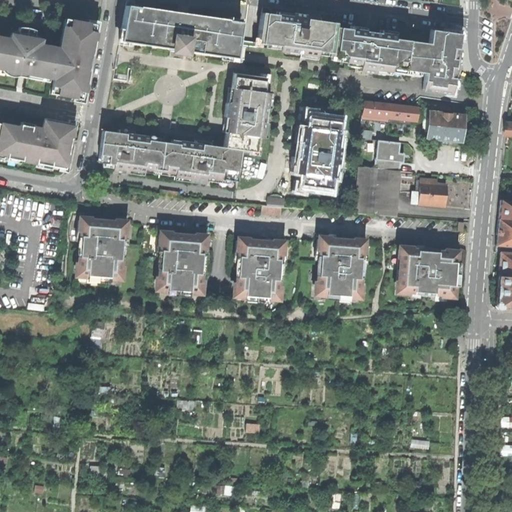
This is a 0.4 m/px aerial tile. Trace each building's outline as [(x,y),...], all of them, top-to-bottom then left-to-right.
[(189,51),(237,58),(242,22),(186,14),(127,5),(121,41),(169,48),(168,54),(188,56),(189,51)] [(261,44),(280,46),(279,51),(316,56),(317,51),(331,53),(331,56),(345,58),(345,62),(360,64),(359,71),(375,73),(375,70),(390,72),(391,68),(425,73),(422,89),(452,93),(455,67),(460,33),(431,30),(429,44),(409,41),(394,39),(395,35),(335,27),(336,23),(306,19),(306,15),(299,14),(291,13),(291,17),(271,14),(272,12),(268,7),(262,7),(258,39),(261,44)] [(0,68),(20,73),(49,78),(50,74),(54,75),(51,94),(81,99),(89,58),(95,25),(65,19),(59,49),(40,45),(40,40),(34,39),(35,30),(32,29),(28,28),(24,27),(19,27),(17,36),(11,34),(10,39),(0,37),(0,68)] [(102,131),(98,162),(113,164),(112,171),(128,174),(129,170),(189,178),(189,182),(205,184),(206,177),(236,181),(240,150),(251,151),(255,148),(257,137),(262,138),(268,93),(263,92),(264,81),(261,77),(234,73),(230,103),(226,102),(225,110),(224,117),(228,118),(224,147),(202,144),(187,142),(186,145),(157,141),(140,139),(141,136),(102,131)] [(373,102),(363,101),(362,115),(372,116),(373,102)] [(373,102),(372,116),(394,119),(395,105),(373,102)] [(395,105),(394,119),(404,120),(405,106),(395,105)] [(405,106),(404,120),(411,120),(416,121),(418,107),(405,106)] [(0,124),(20,128),(21,125),(43,129),(45,118),(0,110),(0,124)] [(428,130),(427,137),(460,141),(461,127),(463,116),(431,112),(430,112),(429,117),(428,130)] [(303,189),(330,192),(334,163),(337,163),(339,148),(336,148),(340,118),(313,115),(308,118),(307,129),(302,128),(299,149),(296,173),(301,173),(299,184),(303,189)] [(410,125),(411,120),(404,120),(394,119),(372,116),(362,115),(361,119),(410,125)] [(20,128),(0,124),(0,154),(7,156),(7,159),(65,169),(74,124),(45,118),(43,129),(21,125),(20,128)] [(7,156),(0,154),(0,167),(61,178),(73,170),(76,150),(81,125),(74,124),(65,169),(7,159),(7,156)] [(373,131),(360,130),(359,139),(372,140),(373,131)] [(377,168),(398,171),(400,171),(401,162),(403,163),(404,153),(399,153),(400,142),(377,141),(375,168),(377,168)] [(353,213),(373,214),(377,168),(375,168),(357,167),(353,213)] [(398,171),(377,168),(373,214),(394,216),(398,171)] [(412,191),(411,203),(418,203),(418,204),(445,206),(446,196),(447,184),(433,183),(433,179),(420,178),(419,192),(412,191)] [(267,197),(266,205),(276,206),(277,198),(267,197)] [(498,219),(511,219),(511,201),(500,200),(499,200),(498,219)] [(511,219),(498,219),(497,230),(496,246),(511,247),(511,219)] [(81,231),(77,277),(87,278),(87,274),(109,276),(109,280),(118,280),(122,235),(126,235),(127,224),(102,222),(78,220),(77,231),(81,231)] [(161,246),(158,291),(167,292),(167,288),(189,290),(189,294),(198,295),(202,249),(206,249),(207,238),(182,236),(158,234),(157,245),(161,246)] [(320,250),(316,296),(326,297),(326,293),(348,295),(348,299),(357,299),(361,254),(364,254),(365,243),(341,241),(317,239),(316,250),(320,250)] [(239,252),(235,297),(244,298),(245,295),(267,296),(266,300),(276,301),(279,255),(283,255),(284,244),(260,242),(236,240),(235,251),(239,252)] [(401,246),(397,294),(408,295),(409,291),(455,295),(455,285),(452,285),(453,263),(457,263),(458,254),(432,252),(412,250),(412,247),(401,246)] [(498,265),(498,277),(511,277),(511,253),(499,253),(498,265)] [(511,277),(498,277),(496,309),(511,310),(511,277)] [(251,432),(260,432),(260,423),(251,423),(251,432)]
